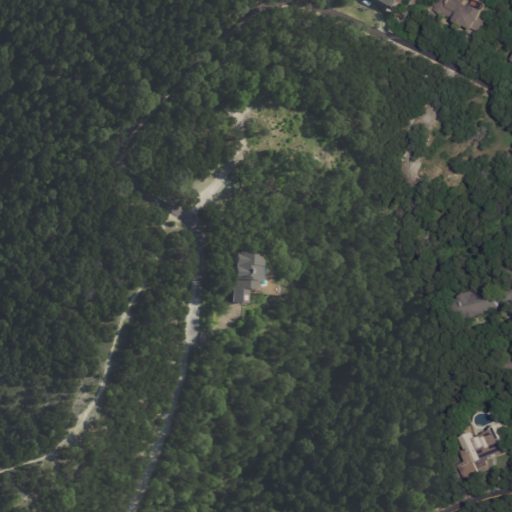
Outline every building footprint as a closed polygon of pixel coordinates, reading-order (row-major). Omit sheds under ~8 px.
[(401,0),(394,13),(372,0),(401,0)] [(466,0),(463,7),(470,11),(471,10),(487,19),(478,36),(471,33),(470,35),(451,25),(453,22),(433,11),(439,0),(466,0)] [(271,118),(284,116),(284,113),(293,111),(293,114),(301,113),(302,127),(296,128),(298,142),(280,144),(281,150),(266,151),(255,164),(248,157),(261,138),(265,137),(264,131),(253,133),(251,119),(252,119),(249,90),(265,88),(268,118),(271,118)] [(463,140),(441,177),(436,174),(430,185),(414,175),(422,163),(423,164),(428,154),(426,153),(432,143),(427,140),(438,122),(442,124),(443,123),(446,125),(450,118),(461,125),(458,131),(462,133),(461,136),(465,138),(463,140)] [(257,257),(255,281),(249,281),(249,290),(242,289),(241,304),(227,303),(229,278),(230,278),(231,267),(232,267),(232,265),(231,265),(232,254),(236,254),(252,255),(252,257),(257,257)] [(491,299),(495,310),(453,323),(447,303),(456,300),(455,298),(469,294),(471,296),(489,290),(491,299)] [(511,450),(482,461),(474,463),(477,475),(460,481),(451,453),(463,449),(459,439),(474,434),(476,438),(486,434),(485,433),(491,431),(491,430),(505,425),(511,446),(511,450)]
